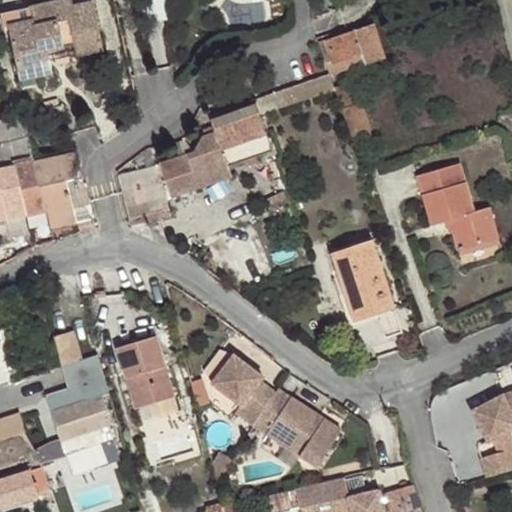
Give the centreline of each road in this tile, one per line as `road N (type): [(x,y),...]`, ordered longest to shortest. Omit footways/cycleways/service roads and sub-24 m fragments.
road 1 (residential): [(294,0),(294,36),(101,157),(117,247)]
road 2 (residential): [(117,247),(150,255),(335,381),(372,395),(400,390)]
road 3 (residential): [(440,511),(400,390)]
road 4 (residential): [(0,284),(44,262),(117,247)]
road 5 (residential): [(400,390),(511,343)]
